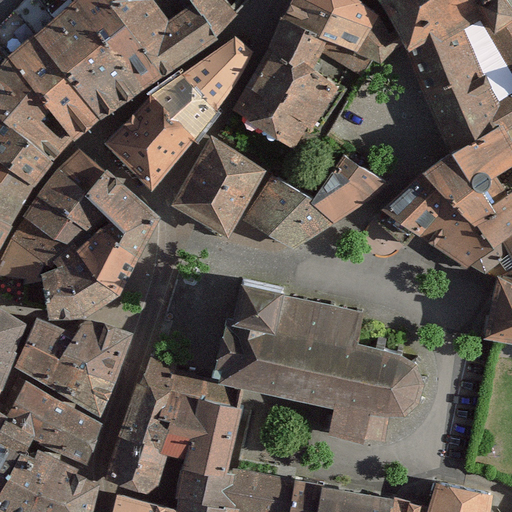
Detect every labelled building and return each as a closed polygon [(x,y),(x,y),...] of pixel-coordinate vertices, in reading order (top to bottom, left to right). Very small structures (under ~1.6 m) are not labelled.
[(69,28),(132,111),(160,88),(127,43),(124,45),(86,2),(84,0),(47,0),(47,1),(64,21),(72,14),(77,20),(69,28)] [(127,43),(160,88),(176,75),(115,0),(89,0),(86,2),(124,45),(127,43)] [(115,0),(176,75),(230,40),(209,9),(179,30),(155,2),(157,0),(115,0)] [(248,18),(229,0),(201,0),(209,9),(230,40),(248,18)] [(355,46),(362,50),(373,25),(324,0),(311,0),(300,18),(344,41),(355,46)] [(376,0),(324,0),(373,25),(380,8),(382,3),(376,0)] [(441,99),(470,152),(511,127),(511,126),(505,115),(482,75),(463,41),(491,24),(511,60),(511,61),(511,20),(506,10),(500,0),(388,0),(411,43),(441,99)] [(53,43),(69,28),(64,21),(47,1),(31,18),(53,43)] [(373,25),(362,50),(382,60),(395,67),(407,54),(411,52),(415,50),(411,43),(407,45),(403,47),(393,27),(380,8),(373,25)] [(11,42),(33,65),(53,43),(31,18),(11,42)] [(344,41),(300,18),(245,112),(310,152),(322,129),(344,88),(325,77),(344,41)] [(53,43),(117,122),(132,111),(69,28),(53,43)] [(5,68),(22,85),(33,65),(11,42),(0,55),(0,57),(7,65),(5,68)] [(53,43),(33,65),(90,140),(117,122),(53,43)] [(250,44),(197,78),(229,110),(267,55),(250,44)] [(362,50),(355,46),(347,62),(374,76),(382,60),(362,50)] [(15,95),(22,85),(5,68),(0,63),(0,92),(5,86),(15,95)] [(33,65),(22,85),(82,147),(90,140),(33,65)] [(168,98),(208,139),(229,110),(197,78),(168,98)] [(15,95),(5,86),(0,92),(0,104),(10,113),(18,120),(69,162),(82,147),(22,85),(15,95)] [(357,94),(344,88),(322,129),(335,135),(357,94)] [(208,139),(168,98),(112,146),(139,168),(169,195),(208,139)] [(0,125),(10,113),(0,104),(0,125)] [(18,120),(0,143),(0,152),(47,184),(69,162),(18,120)] [(511,127),(470,152),(437,178),(462,198),(511,248),(511,198),(507,192),(511,191),(511,127)] [(283,174),(225,140),(185,207),(203,218),(243,241),(283,174)] [(0,215),(20,227),(47,184),(0,152),(0,158),(3,160),(0,164),(0,215)] [(358,152),(320,208),(346,230),(399,189),(358,152)] [(88,154),(53,200),(87,224),(99,235),(100,236),(123,213),(105,198),(123,176),(88,154)] [(162,209),(123,176),(105,198),(123,213),(130,222),(117,235),(158,262),(175,221),(162,209)] [(382,224),(416,253),(427,239),(462,198),(437,178),(410,201),(382,224)] [(288,182),(256,234),(300,261),(346,230),(320,208),(288,182)] [(511,248),(462,198),(427,239),(487,269),(511,252),(511,248)] [(71,244),(87,224),(53,200),(37,221),(71,244)] [(0,256),(3,259),(20,227),(0,215),(0,256)] [(37,221),(25,241),(60,266),(64,269),(68,266),(71,263),(81,251),(71,244),(37,221)] [(81,251),(137,300),(158,262),(117,235),(96,253),(88,247),(99,235),(87,224),(71,244),(81,251)] [(60,266),(25,241),(6,272),(3,277),(5,282),(38,285),(38,291),(49,291),(52,285),(60,266)] [(108,315),(137,300),(81,251),(71,263),(108,315)] [(511,252),(487,269),(509,279),(511,279),(511,252)] [(66,318),(108,315),(71,263),(68,266),(71,274),(52,285),(49,291),(59,292),(66,318)] [(306,284),(252,272),(242,321),(252,323),(240,380),(359,405),(355,423),(346,421),(343,436),(357,439),(359,429),(403,438),(404,435),(393,433),(398,409),(414,413),(413,420),(418,421),(420,414),(429,416),(441,407),(446,399),(449,383),(442,368),(432,357),(375,345),(380,318),(302,302),(306,284)] [(511,279),(509,279),(498,341),(511,343),(511,279)] [(0,323),(0,377),(17,385),(31,350),(40,326),(8,310),(0,323)] [(57,323),(46,344),(131,384),(142,360),(150,335),(113,323),(102,323),(93,326),(89,335),(57,323)] [(46,344),(32,370),(117,417),(131,384),(46,344)] [(182,370),(155,364),(147,386),(188,395),(245,408),(249,390),(181,373),(182,370)] [(0,409),(5,411),(17,385),(0,377),(0,409)] [(24,424),(46,439),(98,467),(113,428),(33,384),(16,418),(24,424)] [(188,395),(147,386),(138,414),(176,424),(188,395)] [(245,408),(188,395),(176,424),(186,426),(177,454),(181,455),(199,459),(198,464),(197,467),(233,474),(233,471),(237,454),(245,408)] [(5,411),(0,409),(0,466),(7,462),(24,424),(16,418),(5,411)] [(176,424),(138,414),(117,470),(130,482),(161,491),(170,485),(181,455),(177,454),(186,426),(176,424)] [(46,439),(24,424),(7,462),(0,466),(0,511),(10,511),(11,511),(37,457),(46,439)] [(11,511),(44,511),(64,464),(67,459),(56,453),(53,459),(47,456),(44,460),(37,457),(11,511)] [(107,511),(115,487),(64,464),(44,511),(107,511)] [(233,474),(197,467),(190,499),(243,510),(250,474),(245,473),(233,471),(233,474)] [(301,511),(306,482),(250,474),(243,510),(251,511),(301,511)] [(332,511),(335,486),(306,482),(301,511),(332,511)] [(511,511),(511,496),(454,482),(447,505),(445,511),(511,511)] [(395,511),(398,496),(335,486),(332,511),(395,511)] [(187,510),(125,496),(120,511),(192,511),(193,511),(187,510)] [(445,511),(447,505),(398,496),(395,511),(445,511)] [(251,511),(243,510),(190,499),(187,510),(193,511),(192,511),(251,511)]
